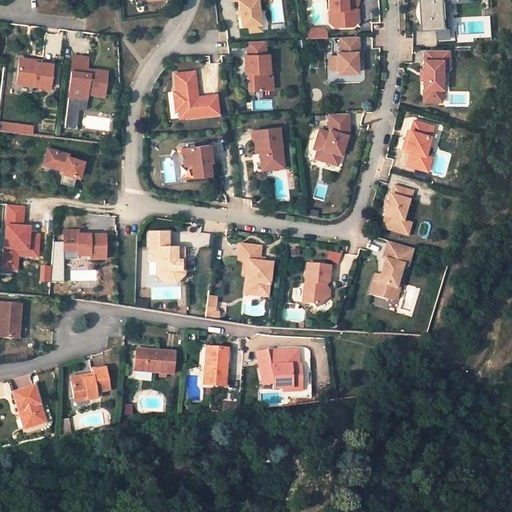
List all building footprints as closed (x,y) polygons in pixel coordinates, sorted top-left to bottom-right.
[(260,23),(257,0),(233,0),(235,0),(238,0),(241,26),(248,25),(249,31),(260,30),(260,23)] [(356,9),(358,0),(328,0),(329,10),(333,10),(335,13),(336,26),(353,26),(357,21),(356,13),(353,13),(353,9),(356,9)] [(423,12),(423,2),(419,0),(418,2),(418,3),(417,5),(416,7),(416,9),(416,10),(416,11),(416,13),(416,14),(417,16),(417,18),(418,20),(419,21),(419,22),(420,23),(421,25),(424,23),(423,12)] [(446,2),(445,0),(422,0),(423,2),(423,12),(424,23),(425,30),(447,28),(447,27),(451,26),(450,15),(447,15),(446,2)] [(356,60),(356,52),(359,52),(358,36),(339,37),(340,52),(337,53),(337,56),(338,70),(338,73),(357,72),(356,60)] [(248,90),(267,89),(266,65),(268,65),(268,54),(265,54),(264,41),(247,41),(247,55),(244,55),(245,67),(247,66),(249,66),(249,73),(247,73),(248,90)] [(442,89),(442,70),(445,70),(445,60),(448,60),(448,50),(424,50),(424,60),(423,60),(423,89),(441,89),(442,89)] [(103,95),(105,72),(90,69),(89,71),(88,74),(85,73),(85,69),(87,57),(72,56),(63,128),(74,129),(77,108),(79,93),(80,92),(86,93),(103,95)] [(338,70),(337,56),(329,56),(330,70),(338,70)] [(51,65),(18,60),(16,84),(49,88),(51,65)] [(218,113),(216,95),(195,97),(194,92),(196,91),(194,71),(174,74),(176,92),(173,92),(175,110),(178,110),(189,109),(189,117),(218,113)] [(441,89),(423,89),(423,101),(441,101),(441,89)] [(84,109),(86,93),(80,92),(79,93),(77,108),(84,109)] [(189,117),(189,109),(178,110),(179,118),(189,117)] [(340,154),(346,135),(349,135),(348,113),(328,114),(329,130),(328,132),(319,129),(314,146),(323,149),(320,160),(337,165),(340,154)] [(424,155),(430,137),(427,136),(430,125),(414,121),(411,131),(405,150),(410,152),(406,165),(427,171),(431,157),(424,155)] [(19,125),(18,133),(30,134),(31,127),(19,125)] [(282,156),(279,127),(253,130),(255,148),(259,148),(260,152),(262,170),(278,168),(277,156),(282,156)] [(405,150),(411,131),(408,130),(402,149),(405,150)] [(343,155),(349,135),(346,135),(340,154),(343,155)] [(211,162),(209,144),(182,148),(184,165),(191,164),(193,177),(210,174),(209,162),(211,162)] [(320,160),(323,149),(314,146),(313,148),(317,150),(315,158),(320,160)] [(70,155),(48,149),(43,165),(64,171),(60,183),(73,187),(76,178),(80,179),(85,163),(69,158),(70,155)] [(468,169),(456,169),(455,180),(467,180),(468,169)] [(402,221),(408,201),(409,202),(412,192),(394,186),(391,196),(390,195),(384,216),(385,216),(382,228),(407,235),(411,223),(402,221)] [(104,261),(104,237),(77,237),(77,233),(63,233),(63,253),(77,253),(77,258),(88,258),(88,261),(104,261)] [(176,262),(176,249),(170,249),(168,249),(168,233),(149,233),(149,263),(156,263),(159,262),(159,274),(165,280),(174,280),(180,274),(180,262),(176,262)] [(407,266),(413,249),(388,241),(383,259),(385,259),(380,276),(378,282),(373,281),(369,294),(388,300),(392,287),(396,288),(397,284),(403,265),(407,266)] [(238,260),(243,261),(247,261),(246,276),(250,276),(249,287),(254,288),(253,295),(267,297),(271,264),(259,263),(260,247),(240,244),(238,260)] [(183,275),(183,249),(176,249),(176,262),(180,262),(180,274),(174,280),(165,280),(159,274),(159,262),(156,263),(156,275),(164,283),(175,283),(183,275)] [(77,258),(77,253),(63,253),(63,261),(88,261),(88,258),(77,258)] [(328,283),(329,267),(306,264),(302,302),(312,304),(316,308),(328,297),(324,292),(325,285),(328,283)] [(253,295),(254,288),(249,287),(250,276),(246,276),(243,294),(253,295)] [(396,299),(400,285),(397,284),(396,288),(392,287),(388,300),(392,301),(396,299)] [(21,307),(1,305),(0,320),(0,339),(19,341),(20,326),(22,326),(23,307),(21,307)] [(207,348),(206,364),(204,385),(220,386),(221,387),(223,371),(221,371),(222,366),(223,366),(227,366),(229,350),(225,349),(207,348)] [(172,373),(173,352),(156,351),(155,354),(136,352),(135,370),(158,372),(158,377),(166,377),(166,373),(172,373)] [(268,352),(256,352),(256,384),(273,384),(273,388),(283,388),(292,388),(292,383),(302,384),(302,365),(299,365),(299,354),(285,354),(285,351),(276,351),(275,357),(268,357),(268,352)] [(93,376),(85,378),(72,380),(75,397),(88,395),(89,398),(89,399),(98,397),(97,394),(97,393),(97,391),(110,389),(110,388),(108,374),(107,370),(106,366),(92,368),(93,372),(93,376)] [(36,385),(19,390),(15,391),(21,410),(24,408),(30,426),(47,421),(42,403),(36,385)] [(30,426),(24,408),(21,410),(26,428),(30,426)]
